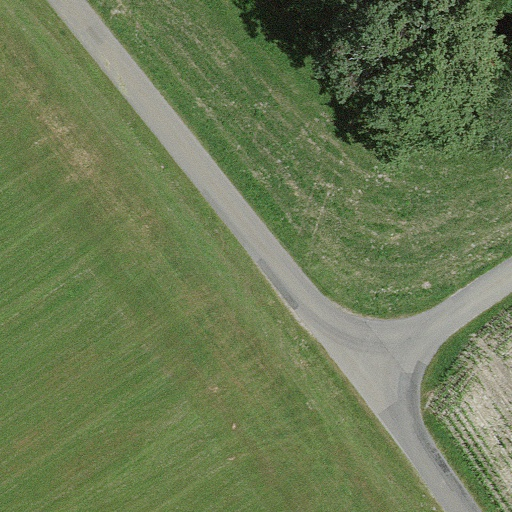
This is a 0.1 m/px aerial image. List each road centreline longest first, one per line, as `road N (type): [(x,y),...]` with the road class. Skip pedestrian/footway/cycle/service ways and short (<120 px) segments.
road 1 (residential): [(67,0),(362,370)]
road 2 (residential): [(362,370),(511,272)]
road 3 (residential): [(362,370),(463,511)]
